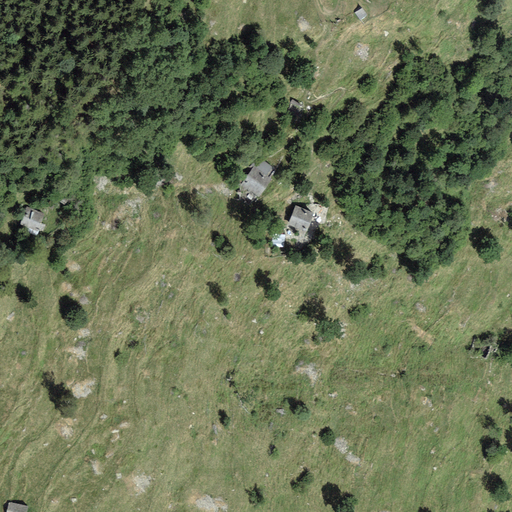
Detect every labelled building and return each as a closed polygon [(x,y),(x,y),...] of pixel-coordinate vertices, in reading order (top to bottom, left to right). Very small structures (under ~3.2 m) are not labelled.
[(304,105),(293,99),(287,113),(298,118),(304,105)] [(273,170),(261,159),(239,183),(257,199),(267,189),(262,182),(273,170)] [(315,210),(294,203),(288,222),(308,228),(315,210)] [(44,214),(26,208),(21,225),(38,231),(44,214)] [(490,345),(474,341),(470,354),(486,358),(490,345)] [(23,511),(25,506),(10,503),(7,511),(23,511)]
